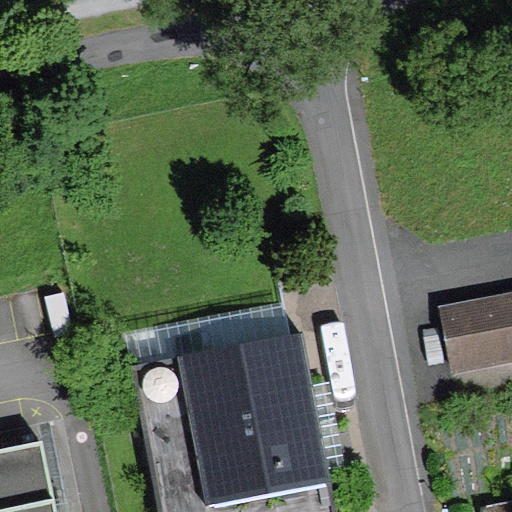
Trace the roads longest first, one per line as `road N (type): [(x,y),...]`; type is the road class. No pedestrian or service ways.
road 1 (residential): [(403,511),(302,11)]
road 2 (residential): [(0,76),(302,11)]
